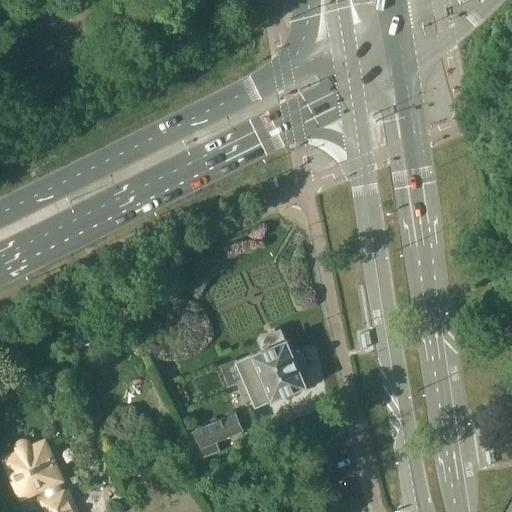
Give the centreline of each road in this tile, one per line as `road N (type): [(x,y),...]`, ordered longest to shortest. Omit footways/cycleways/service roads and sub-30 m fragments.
road 1 (secondary): [(462,511),(400,65)]
road 2 (secondary): [(350,91),(424,511)]
road 3 (primary): [(0,264),(350,91)]
road 4 (primary): [(344,45),(0,210)]
